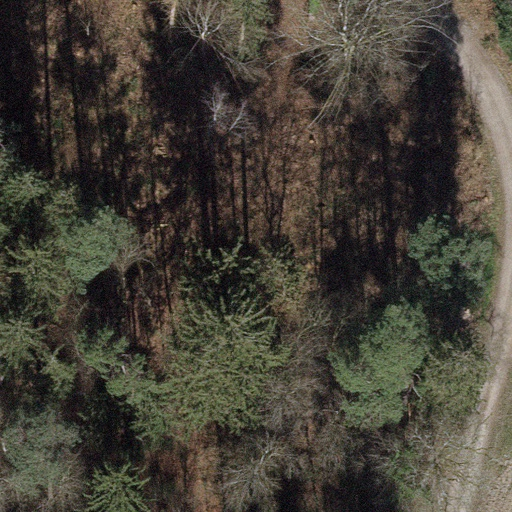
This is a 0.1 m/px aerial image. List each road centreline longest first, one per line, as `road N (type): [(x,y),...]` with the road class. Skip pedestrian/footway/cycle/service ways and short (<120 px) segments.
road 1 (track): [(461,511),(511,326)]
road 2 (track): [(437,0),(496,45),(511,102)]
